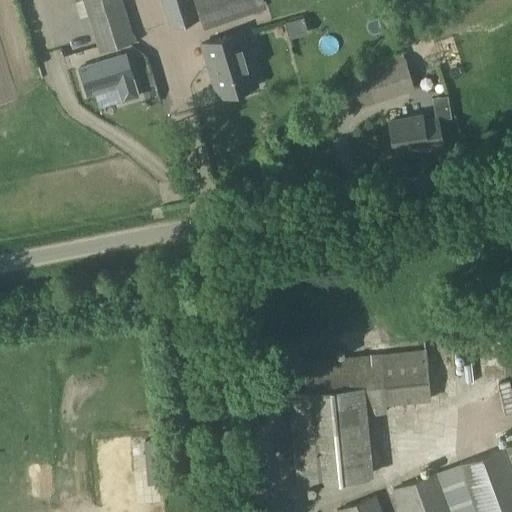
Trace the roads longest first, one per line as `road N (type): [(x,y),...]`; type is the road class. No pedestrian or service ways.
road 1 (unclassified): [(209,229),(511,174)]
road 2 (unclassified): [(229,511),(209,229)]
road 3 (unclassified): [(0,267),(209,229)]
